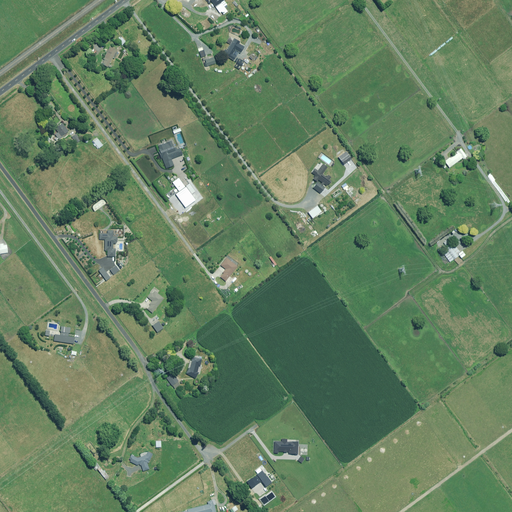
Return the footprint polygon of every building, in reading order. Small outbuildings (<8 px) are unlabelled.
[(224,0),(210,0),(219,13),(221,12),(223,15),(227,12),(221,3),(224,0)] [(120,46),(121,44),(122,45),(123,44),(124,45),(127,43),(121,37),(117,41),(119,42),(118,43),(120,46)] [(239,42),(233,38),(229,44),(230,45),(228,47),(227,49),(225,49),(223,52),(224,53),(224,54),(233,61),(236,57),(232,54),(235,50),(240,53),(244,47),(238,44),(239,42)] [(118,51),(109,46),(103,59),(104,60),(102,64),(110,69),(112,65),(109,64),(113,58),(114,59),(118,51)] [(214,57),(203,61),(205,66),(216,63),(214,57)] [(244,62),(239,59),(234,67),(239,70),(244,62)] [(69,132),(63,124),(55,130),(58,133),(55,135),(58,139),(69,132)] [(81,140),(76,134),(72,137),(76,143),(81,140)] [(103,145),(98,140),(94,143),(99,149),(103,145)] [(182,155),(179,149),(177,149),(176,146),(173,147),(171,141),(157,146),(159,150),(158,150),(161,159),(162,158),(166,168),(174,166),(171,159),(182,155)] [(466,156),(461,149),(454,154),(455,155),(450,158),(444,162),(449,168),(466,156)] [(351,159),(346,152),(338,157),(343,165),(351,159)] [(184,187),(178,178),(172,183),(179,191),(184,187)] [(325,188),(317,182),(313,188),(320,193),(325,188)] [(195,192),(189,184),(185,186),(191,194),(195,192)] [(327,208),(321,203),(319,206),(324,211),(327,208)] [(321,212),(317,206),(308,213),(312,218),(321,212)] [(113,244),(117,244),(117,237),(118,237),(118,234),(113,234),(113,231),(107,231),(107,234),(99,234),(99,240),(104,240),(104,251),(107,251),(107,257),(115,257),(115,247),(113,247),(113,244)] [(451,244),(445,248),(447,251),(444,254),(450,262),(459,256),(461,258),(465,255),(462,251),(460,252),(455,246),(453,247),(451,244)] [(247,248),(245,250),(252,258),(255,256),(252,252),(250,253),(247,248)] [(220,277),(225,282),(236,268),(237,269),(238,267),(226,258),(220,265),(225,269),(223,273),(220,277)] [(119,271),(115,266),(110,270),(113,275),(119,271)] [(110,278),(103,267),(98,271),(106,281),(110,278)] [(163,299),(154,291),(152,294),(151,293),(147,298),(152,301),(150,304),(150,305),(147,309),(152,313),(163,299)] [(163,328),(158,322),(152,326),(157,332),(163,328)] [(54,335),(53,341),(73,344),(74,337),(69,337),(70,328),(60,327),(59,335),(54,335)] [(188,368),(189,368),(186,374),(196,378),(198,373),(197,372),(202,361),(192,356),(190,360),(191,361),(188,368)] [(180,385),(173,375),(167,379),(175,389),(180,385)] [(222,423),(217,416),(215,418),(216,419),(213,422),(217,427),(222,423)] [(147,452),(146,455),(137,458),(131,455),(128,459),(130,460),(129,462),(137,465),(139,465),(141,466),(143,471),(149,469),(147,463),(149,463),(148,461),(149,460),(152,454),(147,452)] [(108,477),(100,467),(97,470),(105,480),(108,477)] [(215,511),(213,501),(207,502),(208,505),(186,510),(186,511),(181,511),(215,511)]
